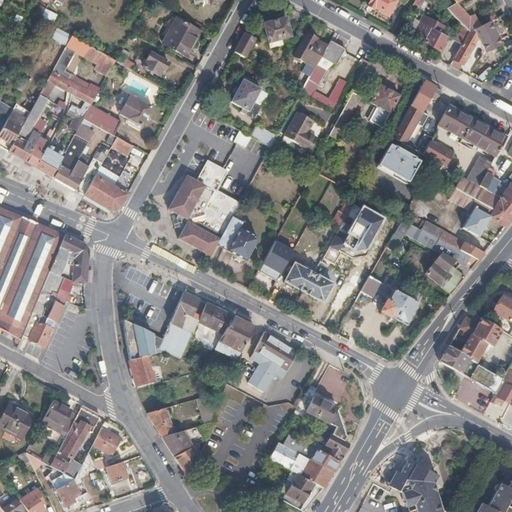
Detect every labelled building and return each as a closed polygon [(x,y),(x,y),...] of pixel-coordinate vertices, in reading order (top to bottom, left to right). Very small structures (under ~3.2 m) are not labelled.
[(40,0),(44,2),(45,0),(32,0),(26,12),(29,14),(36,0),(40,0)] [(386,17),(395,1),(392,0),(369,0),(365,7),(372,10),(372,9),(386,17)] [(413,0),(407,12),(411,15),(415,8),(417,9),(422,0),(413,0)] [(466,32),(492,20),(487,10),(469,19),(465,15),(455,4),(445,9),(461,27),(466,32)] [(38,19),(44,10),(39,6),(33,16),(38,19)] [(440,36),(444,29),(422,17),(412,34),(423,40),(421,43),(438,52),(443,44),(441,42),(443,38),(440,36)] [(185,57),(199,33),(187,26),(172,18),(161,37),(165,39),(162,45),(166,47),(185,57)] [(289,37),(284,18),(262,23),(266,42),(269,42),(278,40),(289,37)] [(478,40),(500,29),(496,19),(492,20),(466,32),(460,44),(451,59),(461,65),(476,38),(478,40)] [(460,44),(466,32),(461,27),(454,41),(460,44)] [(70,37),(55,28),(50,37),(65,46),(70,37)] [(245,52),(251,41),(247,38),(248,35),(245,33),(243,32),(233,52),(242,57),(245,52)] [(324,47),(312,41),(313,39),(303,34),(291,57),(312,68),(314,65),(318,56),(324,47)] [(103,55),(87,46),(70,37),(65,46),(56,62),(63,66),(72,51),(97,65),(94,70),(105,77),(114,61),(103,55)] [(249,54),(256,40),(252,38),(251,41),(245,52),(249,54)] [(335,65),(341,53),(325,45),(324,47),(318,56),(323,59),(335,65)] [(249,60),(251,55),(249,54),(245,52),(242,57),(249,60)] [(163,71),(167,64),(149,53),(142,66),(158,76),(162,70),(163,71)] [(318,68),(323,59),(318,56),(314,65),(318,68)] [(63,66),(56,62),(51,71),(71,82),(75,84),(95,96),(99,88),(89,82),(88,83),(62,69),(63,66)] [(131,70),(133,66),(127,62),(124,67),(131,70)] [(315,84),(320,75),(311,70),(306,79),(314,84),(315,84)] [(71,82),(51,71),(45,80),(53,85),(66,92),(71,82)] [(18,97),(26,81),(22,79),(13,94),(18,97)] [(246,111),(259,88),(242,79),(229,101),(241,108),(240,110),(243,113),(245,110),(246,111)] [(307,96),(314,84),(306,79),(301,89),(299,92),(307,96)] [(53,85),(45,80),(37,95),(45,99),(53,85)] [(422,128),(428,117),(421,113),(429,97),(434,101),(440,90),(423,81),(407,111),(392,139),(403,145),(415,124),(422,128)] [(70,94),(75,84),(71,82),(66,92),(70,94)] [(82,119),(89,106),(95,96),(75,84),(70,94),(82,101),(78,110),(69,105),(66,111),(81,120),(82,119)] [(391,108),(398,95),(378,84),(369,101),(377,106),(369,120),(382,127),(391,108)] [(358,109),(364,98),(352,91),(345,103),(353,108),(354,106),(358,109)] [(314,92),(311,98),(334,108),(337,102),(314,92)] [(23,161),(37,137),(45,124),(37,120),(32,129),(23,145),(20,143),(29,127),(45,99),(37,95),(27,112),(6,151),(16,157),(23,161)] [(151,107),(137,100),(137,101),(132,98),(122,115),(127,118),(126,119),(140,126),(151,107)] [(64,104),(58,100),(55,105),(61,109),(64,104)] [(0,128),(2,125),(11,108),(4,104),(0,102),(0,128)] [(347,119),(353,108),(345,103),(338,115),(347,119)] [(0,148),(6,151),(27,112),(14,104),(11,108),(2,125),(0,128),(0,148)] [(124,126),(95,110),(89,106),(82,119),(88,122),(91,117),(103,124),(100,129),(116,138),(117,138),(124,126)] [(494,156),(505,137),(473,120),(447,107),(437,125),(460,138),(486,152),(494,156)] [(81,120),(66,111),(63,116),(70,120),(66,127),(75,132),(79,124),(81,120)] [(305,132),(311,121),(295,112),(290,123),(282,137),(289,140),(307,150),(314,137),(305,132)] [(341,130),(347,119),(338,115),(333,125),(341,130)] [(103,124),(91,117),(88,122),(100,129),(103,124)] [(78,161),(94,133),(79,124),(75,132),(65,149),(50,176),(74,190),(83,195),(100,166),(110,148),(101,142),(87,167),(78,161)] [(243,148),(249,137),(237,130),(231,141),(243,148)] [(270,138),(257,131),(253,139),(266,146),(270,138)] [(30,165),(43,141),(37,137),(23,161),(30,165)] [(128,153),(131,147),(117,138),(116,138),(112,144),(128,153)] [(50,176),(65,149),(52,141),(49,142),(41,155),(40,154),(33,167),(50,176)] [(451,157),(453,154),(430,141),(422,156),(431,161),(451,172),(458,161),(451,157)] [(417,161),(412,158),(413,157),(398,149),(393,146),(393,147),(388,145),(376,166),(393,175),(406,183),(417,161)] [(477,187),(488,168),(491,163),(479,156),(466,180),(470,183),(477,187)] [(216,189),(227,171),(206,159),(194,180),(188,176),(179,192),(175,191),(174,193),(165,209),(176,215),(182,218),(183,223),(180,229),(181,229),(175,238),(188,245),(207,257),(215,243),(227,222),(230,216),(238,201),(216,189)] [(120,191),(113,187),(118,177),(100,166),(83,195),(110,211),(118,209),(128,192),(122,189),(120,191)] [(484,191),(491,178),(494,171),(488,168),(477,187),(484,191)] [(179,192),(188,176),(185,174),(175,191),(179,192)] [(461,201),(470,183),(466,180),(458,176),(446,198),(470,211),(472,207),(461,201)] [(492,195),(499,182),(491,178),(484,191),(492,195)] [(511,181),(498,199),(511,206),(511,181)] [(511,216),(511,206),(498,199),(492,195),(484,191),(477,187),(470,183),(461,201),(472,207),(488,216),(487,218),(503,227),(511,216)] [(406,207),(365,184),(359,196),(381,208),(400,219),(406,207)] [(338,226),(349,208),(344,204),(340,211),(338,210),(331,222),(338,226)] [(384,219),(360,206),(358,207),(353,205),(321,262),(330,266),(331,262),(335,264),(340,252),(353,259),(367,255),(384,219)] [(477,236),(487,218),(488,216),(472,207),(470,211),(462,226),(477,236)] [(40,290),(45,278),(54,258),(63,236),(43,228),(24,220),(4,210),(0,208),(0,329),(2,331),(12,336),(19,340),(22,334),(28,319),(40,290)] [(183,223),(182,218),(176,215),(173,219),(175,226),(180,229),(183,223)] [(248,226),(230,216),(227,222),(244,232),(248,226)] [(476,260),(461,252),(438,240),(420,230),(400,219),(394,229),(417,242),(432,250),(435,251),(453,261),(468,270),(476,260)] [(438,240),(442,231),(424,221),(420,230),(438,240)] [(242,260),(255,238),(244,232),(227,222),(215,243),(224,249),(224,250),(235,256),(242,260)] [(482,253),(458,240),(442,231),(438,240),(461,252),(476,260),(482,253)] [(390,248),(397,236),(392,233),(385,245),(390,248)] [(84,285),(86,250),(83,245),(63,236),(54,258),(45,278),(40,290),(55,297),(63,278),(72,282),(72,284),(84,285)] [(277,241),(264,264),(281,274),(294,251),(277,241)] [(439,287),(452,271),(447,267),(453,261),(435,251),(419,271),(439,287)] [(302,291),(313,273),(294,263),(284,281),(302,291)] [(462,277),(453,269),(452,271),(439,287),(448,295),(462,277)] [(326,293),(331,284),(331,283),(313,273),(302,291),(321,301),(326,293)] [(384,295),(388,288),(367,276),(359,292),(370,298),(374,293),(367,289),(371,283),(376,285),(374,289),(384,295)] [(403,324),(415,303),(390,289),(385,300),(384,299),(377,311),(387,317),(387,316),(403,324)] [(28,319),(22,334),(28,338),(28,339),(44,347),(52,329),(50,327),(53,321),(56,322),(60,312),(63,307),(66,301),(55,297),(40,290),(28,319)] [(189,339),(205,303),(181,292),(167,325),(161,338),(157,348),(162,351),(180,359),(189,339)] [(509,322),(511,318),(511,301),(502,295),(492,311),(509,322)] [(216,342),(230,315),(207,304),(205,303),(189,339),(197,343),(201,335),(216,342)] [(240,351),(253,325),(243,320),(230,315),(216,342),(213,348),(235,360),(240,351)] [(488,352),(501,329),(479,316),(475,323),(485,328),(474,350),(481,353),(482,350),(488,352)] [(460,350),(475,323),(464,317),(454,333),(448,344),(460,350)] [(142,340),(146,331),(126,321),(124,328),(126,343),(128,352),(130,359),(142,356),(145,355),(147,355),(146,350),(151,348),(151,345),(142,340)] [(474,350),(485,328),(475,323),(460,350),(469,356),(468,357),(476,362),(481,353),(474,350)] [(283,376),(291,360),(296,351),(289,348),(278,342),(260,333),(248,358),(258,364),(247,383),(263,392),(274,372),(283,376)] [(495,391),(502,378),(490,371),(476,362),(468,357),(469,356),(460,350),(448,344),(443,352),(439,361),(454,369),(465,375),(484,385),(495,391)] [(150,371),(145,355),(142,356),(130,359),(128,360),(135,385),(156,380),(153,370),(150,371)] [(510,402),(511,397),(511,369),(508,367),(502,378),(495,391),(492,396),(490,400),(495,403),(496,402),(502,404),(504,399),(510,402)] [(331,411),(334,406),(313,395),(307,406),(328,418),(331,411)] [(69,428),(76,415),(69,411),(69,410),(58,403),(51,400),(40,422),(53,429),(56,423),(61,426),(62,424),(69,428)] [(25,430),(29,423),(32,416),(20,409),(16,407),(15,408),(7,404),(3,413),(0,418),(0,427),(1,428),(15,436),(21,439),(25,430)] [(341,423),(339,418),(338,415),(331,411),(328,418),(307,406),(305,411),(335,427),(331,434),(342,440),(345,435),(341,423)] [(70,459),(76,448),(87,430),(90,432),(98,418),(79,408),(76,415),(69,428),(57,452),(70,459)] [(173,426),(168,411),(165,411),(164,408),(146,413),(160,437),(171,433),(169,427),(173,426)] [(110,455),(119,438),(101,428),(91,445),(110,455)] [(185,449),(182,444),(175,432),(171,433),(160,437),(154,439),(168,459),(173,456),(185,449)] [(332,471),(338,460),(313,446),(288,433),(282,444),(298,453),(332,471)] [(338,460),(347,443),(342,440),(331,434),(324,447),(315,442),(313,446),(338,460)] [(327,479),(332,471),(298,453),(282,444),(277,441),(273,450),(268,458),(276,462),(291,471),(306,478),(323,488),(327,479)] [(187,478),(198,455),(192,446),(185,449),(173,456),(187,478)] [(48,466),(51,460),(45,457),(42,462),(48,466)] [(438,503),(432,483),(428,469),(415,462),(407,457),(401,468),(399,471),(391,487),(399,492),(402,491),(408,511),(407,511),(442,511),(442,510),(440,510),(438,503)] [(74,479),(81,465),(70,459),(67,464),(64,462),(63,464),(53,459),(49,466),(59,471),(74,479)] [(106,466),(104,459),(94,463),(97,470),(103,467),(106,466)] [(126,476),(121,461),(106,466),(103,467),(110,482),(126,476)] [(391,487),(399,471),(396,469),(388,482),(387,485),(391,487)] [(432,483),(437,474),(428,469),(432,483)] [(319,492),(323,488),(306,478),(291,471),(288,477),(281,490),(286,493),(283,499),(296,506),(299,501),(308,505),(319,492)] [(71,499),(87,492),(80,479),(73,483),(72,481),(55,490),(64,506),(72,502),(71,499)] [(511,510),(511,482),(509,481),(505,487),(499,484),(486,507),(480,504),(475,511),(510,511),(511,510)] [(40,511),(43,510),(40,504),(43,502),(36,488),(19,498),(25,507),(28,511),(40,511)] [(20,511),(20,510),(21,510),(16,501),(8,506),(2,510),(3,511),(20,511)] [(304,510),(308,505),(299,501),(296,506),(304,510)]
